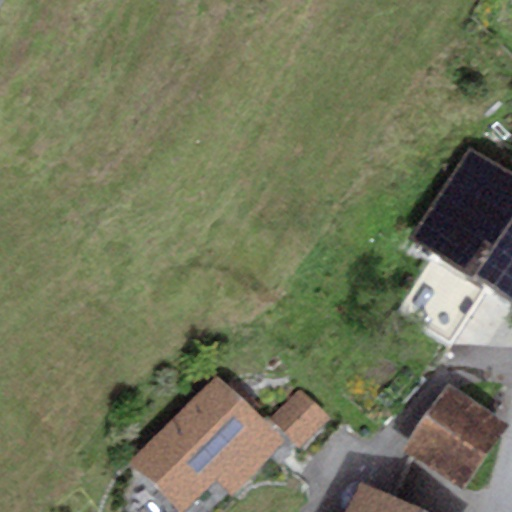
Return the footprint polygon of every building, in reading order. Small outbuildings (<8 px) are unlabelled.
[(511,299),(511,175),(467,150),(413,242),(511,299)] [(219,374),(129,463),(177,511),(183,511),(217,479),(234,496),(287,443),(219,374)] [(402,444),(461,488),(508,425),(448,381),(402,444)] [(270,418),(300,444),(329,412),(299,386),(270,418)] [(419,511),(361,482),(345,511),(419,511)]
